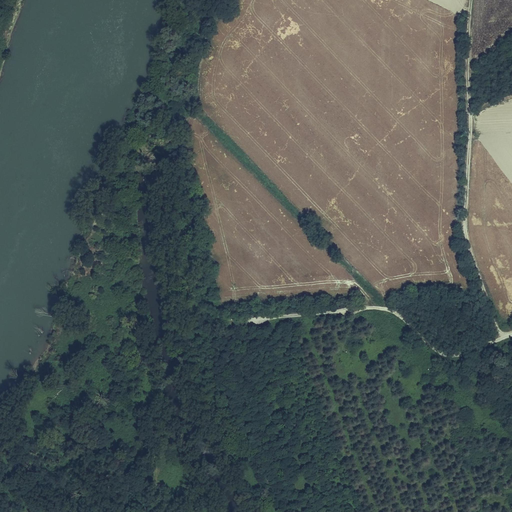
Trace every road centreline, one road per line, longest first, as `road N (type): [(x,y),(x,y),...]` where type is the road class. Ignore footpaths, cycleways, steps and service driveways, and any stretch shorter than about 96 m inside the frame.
road 1 (track): [(503,337),(463,224),(471,0)]
road 2 (track): [(231,323),(217,335),(216,364),(287,511)]
road 3 (track): [(128,511),(147,386)]
